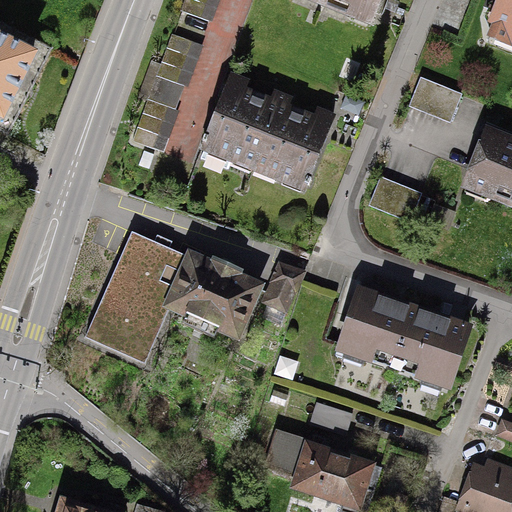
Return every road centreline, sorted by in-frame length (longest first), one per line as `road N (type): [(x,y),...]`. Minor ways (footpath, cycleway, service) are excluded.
road 1 (residential): [(511,303),(358,241),(352,213),(438,0)]
road 2 (primary): [(0,377),(141,0)]
road 3 (residential): [(0,381),(89,424),(196,511)]
